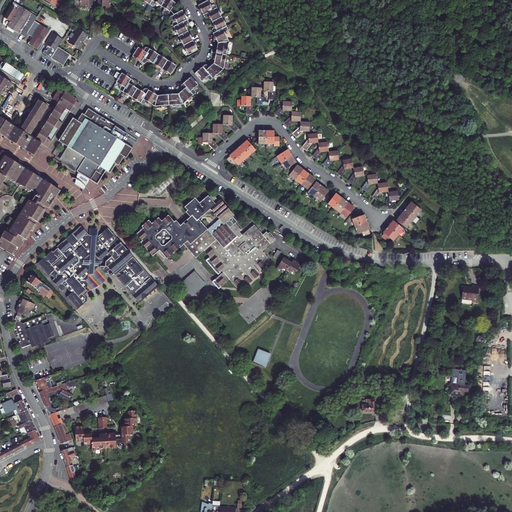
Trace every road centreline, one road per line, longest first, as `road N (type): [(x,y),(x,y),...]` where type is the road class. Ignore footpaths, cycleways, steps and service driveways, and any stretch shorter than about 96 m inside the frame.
road 1 (residential): [(204,170),(341,253),(393,264),(500,261)]
road 2 (residential): [(68,85),(92,47),(152,84),(175,80),(205,45),(185,0)]
road 3 (residential): [(204,170),(247,128),(268,121),(308,163),(383,219)]
road 4 (residential): [(0,286),(67,218),(104,199),(164,145)]
road 5 (residential): [(0,303),(14,369),(48,440)]
